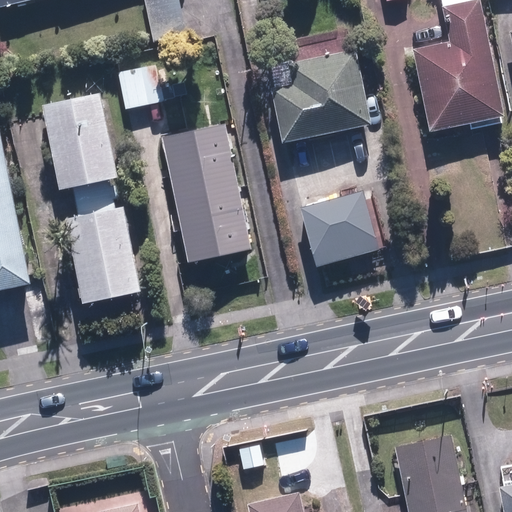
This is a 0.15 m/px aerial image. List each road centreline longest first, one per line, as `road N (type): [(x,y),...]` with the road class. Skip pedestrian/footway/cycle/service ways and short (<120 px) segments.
road 1 (primary): [(160,395),(511,320)]
road 2 (primary): [(0,430),(160,395)]
road 3 (residential): [(190,511),(160,395)]
